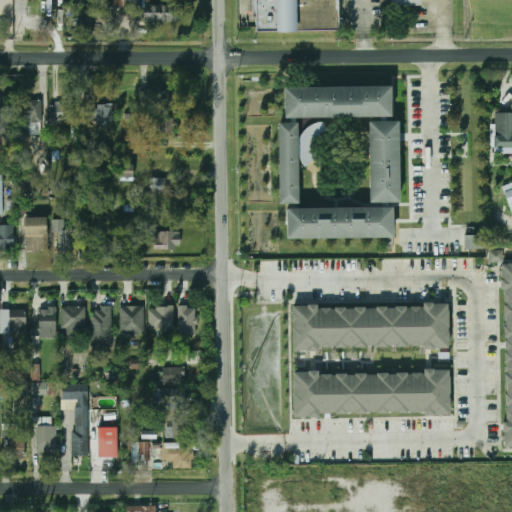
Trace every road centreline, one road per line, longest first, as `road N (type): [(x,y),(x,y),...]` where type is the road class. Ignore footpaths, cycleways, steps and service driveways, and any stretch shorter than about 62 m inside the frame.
road 1 (tertiary): [(229,511),(220,0)]
road 2 (residential): [(511,54),(0,59)]
road 3 (tertiary): [(0,491),(229,489)]
road 4 (residential): [(225,274),(0,276)]
